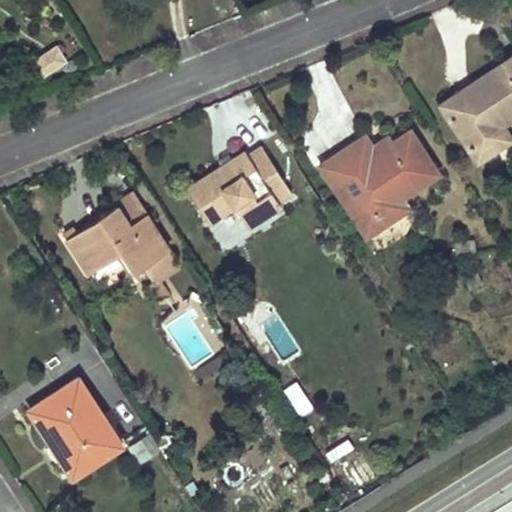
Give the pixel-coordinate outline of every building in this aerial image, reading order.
[(52,44),(40,51),(49,65),(61,58),(52,44)] [(29,58),(38,72),(49,65),(40,51),(29,58)] [(511,112),(511,55),(502,62),(505,67),(463,95),(459,89),(441,101),(477,157),(505,139),(495,124),(500,120),(511,112)] [(505,67),(502,62),(459,89),(463,95),(505,67)] [(495,124),(505,139),(510,135),(500,120),(495,124)] [(389,141),(386,136),(372,145),(375,151),(367,156),(371,163),(358,172),(343,148),(320,163),(365,234),(407,207),(398,194),(435,171),(409,129),(389,141)] [(372,145),(365,134),(343,148),(358,172),(371,163),(367,156),(375,151),(372,145)] [(279,203),(276,199),(290,190),(258,140),(186,186),(208,220),(235,203),(248,223),(279,203)] [(121,248),(134,268),(144,262),(145,264),(169,248),(133,192),(100,214),(101,215),(77,231),(67,237),(88,270),(121,248)] [(73,224),(63,231),(67,237),(77,231),(73,224)] [(169,248),(145,264),(155,279),(179,264),(169,248)] [(123,267),(115,271),(119,278),(113,281),(119,290),(132,281),(123,267)] [(276,315),(260,325),(284,362),(299,352),(276,315)] [(73,459),(93,446),(114,434),(78,375),(37,401),(73,459)] [(315,411),(298,384),(285,392),(303,419),(315,411)] [(259,399),(256,401),(252,403),(244,414),(253,430),(271,419),(259,399)] [(73,459),(37,401),(29,406),(73,474),(121,443),(114,434),(93,446),(73,459)] [(136,462),(160,448),(149,431),(125,446),(136,462)]
